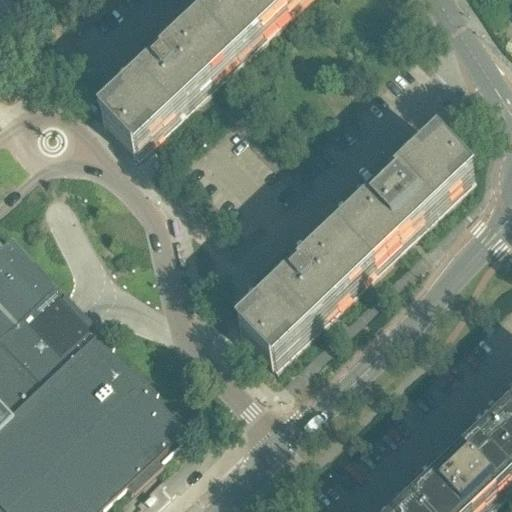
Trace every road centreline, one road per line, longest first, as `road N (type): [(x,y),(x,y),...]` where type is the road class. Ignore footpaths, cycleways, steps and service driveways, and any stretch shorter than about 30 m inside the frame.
road 1 (residential): [(224,292),(471,56)]
road 2 (residential): [(284,449),(187,348),(153,221),(115,180)]
road 3 (tertiary): [(511,216),(284,449)]
road 4 (residential): [(358,511),(511,363)]
road 5 (residential): [(78,133),(50,116),(26,131),(23,149),(33,166),(60,171)]
